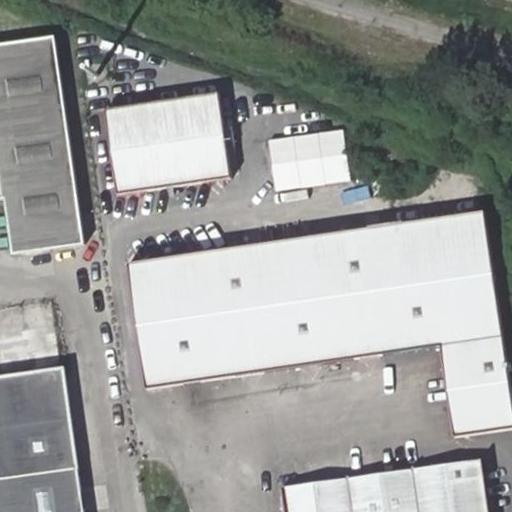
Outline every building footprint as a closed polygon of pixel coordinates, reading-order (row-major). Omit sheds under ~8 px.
[(59,40),(0,47),(0,201),(9,201),(17,258),(90,248),(59,40)] [(106,105),(118,191),(232,174),(219,89),(106,105)] [(267,131),(270,183),(347,179),(344,128),(267,131)] [(128,259),(145,383),(442,341),(455,433),(511,424),(511,393),(487,209),(128,259)] [(0,370),(0,511),(84,511),(63,362),(0,370)] [(492,511),(486,458),(382,475),(386,511),(492,511)] [(386,511),(382,475),(287,488),(290,511),(386,511)]
